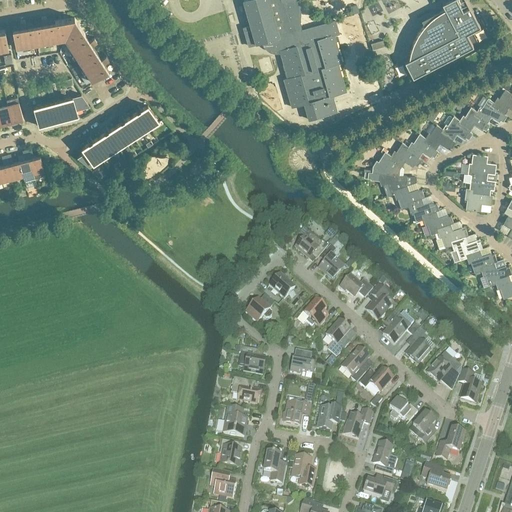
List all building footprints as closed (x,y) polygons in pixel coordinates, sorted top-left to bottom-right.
[(297,15),(297,14),(297,12),(297,9),(297,8),(297,5),(297,3),(296,0),(243,0),(250,25),(243,27),(248,45),(264,41),(265,42),(265,44),(266,45),(267,45),(267,46),(268,47),(269,48),(270,49),(272,49),(273,50),(275,50),(276,50),(277,50),(279,50),(279,49),(287,77),(283,78),(292,107),(304,103),(309,119),(335,111),(330,95),(346,91),(338,63),(342,62),(334,34),(339,33),(335,20),(299,30),(298,28),(298,26),(298,25),(297,22),(297,19),(297,18),(297,15)] [(467,33),(480,26),(466,0),(447,0),(442,3),(445,8),(441,10),(438,12),(437,13),(434,15),(432,17),(429,19),(427,21),(425,24),(423,25),(421,28),(419,31),(419,32),(417,35),(416,36),(415,39),(413,42),(413,44),(412,45),(411,49),(410,50),(410,52),(410,54),(409,57),(409,59),(405,61),(413,77),(473,45),(467,33)] [(65,39),(74,17),(47,21),(46,16),(41,17),(42,22),(34,24),(37,43),(65,39)] [(89,40),(74,17),(65,39),(80,62),(97,51),(92,44),(97,41),(94,37),(89,40)] [(37,43),(34,24),(26,25),(25,20),(20,21),(21,26),(12,28),(16,47),(37,43)] [(0,49),(8,48),(5,29),(0,29),(0,49)] [(109,70),(104,62),(109,59),(106,55),(101,58),(97,51),(80,62),(92,80),(109,70)] [(11,53),(3,55),(5,64),(13,63),(12,60),(11,53)] [(78,63),(71,68),(75,74),(82,70),(78,63)] [(73,84),(72,78),(64,80),(66,86),(73,84)] [(504,80),(501,86),(507,90),(510,84),(504,80)] [(511,98),(509,96),(511,93),(505,89),(499,98),(497,97),(494,102),(492,105),(504,113),(508,107),(511,109),(511,98)] [(379,97),(377,93),(370,96),(372,101),(379,97)] [(62,99),(68,118),(77,116),(76,110),(89,106),(81,94),(62,99)] [(7,100),(8,104),(13,124),(17,122),(16,119),(23,118),(17,97),(7,100)] [(504,113),(492,105),(494,102),(488,98),(482,107),(480,106),(477,111),(475,114),(487,122),(491,116),(499,121),(500,119),(503,121),(507,115),(504,113)] [(53,101),(58,121),(68,118),(62,99),(53,101)] [(58,121),(53,101),(44,104),(49,123),(58,121)] [(13,124),(8,104),(0,106),(0,116),(2,123),(8,122),(8,125),(13,124)] [(49,123),(44,104),(34,106),(39,126),(49,123)] [(148,105),(141,109),(138,105),(134,107),(137,112),(139,110),(150,127),(159,122),(148,105)] [(487,122),(475,114),(477,111),(471,107),(465,116),(463,115),(460,119),(460,120),(458,123),(470,131),(474,125),(482,130),(483,128),(486,130),(490,124),(487,122)] [(150,127),(139,110),(131,116),(142,133),(150,127)] [(131,116),(125,120),(122,115),(118,118),(121,122),(123,121),(134,138),(142,133),(131,116)] [(473,132),(470,131),(458,123),(460,120),(460,119),(454,116),(453,117),(450,115),(448,115),(443,122),(446,123),(442,128),(443,128),(441,132),(453,140),(457,134),(465,139),(466,137),(468,139),(473,132)] [(123,121),(121,122),(115,126),(126,143),(134,138),(123,121)] [(455,141),(453,140),(441,132),(443,128),(442,128),(436,124),(431,134),(429,132),(425,137),(426,137),(423,141),(436,149),(439,143),(448,148),(449,146),(451,148),(455,141)] [(115,126),(109,130),(106,126),(102,128),(105,132),(107,131),(118,148),(126,143),(115,126)] [(107,131),(105,132),(99,136),(110,153),(118,148),(107,131)] [(436,149),(423,141),(426,137),(425,137),(419,133),(413,142),(411,141),(408,146),(406,149),(419,158),(422,152),(430,157),(432,155),(434,157),(438,150),(436,149)] [(99,136),(93,140),(90,136),(86,138),(89,143),(91,142),(102,159),(110,153),(99,136)] [(91,142),(89,143),(82,147),(85,151),(77,156),(89,167),(102,159),(91,142)] [(419,158),(406,149),(408,146),(402,142),(396,151),(394,150),(391,155),(389,158),(402,166),(405,161),(413,166),(415,164),(417,166),(421,159),(419,158)] [(35,178),(46,175),(40,155),(33,156),(31,149),(27,150),(35,178)] [(25,159),(19,160),(23,176),(24,181),(35,178),(27,150),(23,151),(25,159)] [(402,166),(389,158),(391,155),(385,151),(384,153),(379,161),(377,160),(373,165),(372,169),(364,168),(363,171),(365,171),(380,173),(399,175),(400,168),(402,166)] [(496,164),(487,162),(487,155),(472,153),(472,157),(471,163),(469,162),(467,174),(471,174),(475,175),(475,171),(488,173),(495,174),(496,164)] [(23,176),(19,160),(13,162),(10,154),(6,155),(13,179),(23,176)] [(13,179),(6,155),(2,156),(4,164),(0,165),(0,173),(2,181),(13,179)] [(91,171),(99,178),(103,176),(97,167),(91,171)] [(407,185),(406,183),(407,176),(399,175),(380,173),(365,171),(364,177),(367,178),(370,178),(370,179),(380,180),(381,185),(383,184),(387,196),(394,193),(393,190),(407,185)] [(487,179),(488,173),(475,171),(475,175),(471,174),(467,174),(466,174),(465,182),(470,183),(469,188),(473,189),(473,192),(490,194),(490,189),(494,189),(495,180),(487,179)] [(424,197),(422,189),(419,190),(418,188),(409,191),(407,185),(393,190),(394,193),(396,199),(398,198),(402,209),(409,206),(408,202),(422,198),(424,197)] [(491,205),(492,194),(490,194),(473,192),(473,189),(469,188),(466,187),(464,199),(467,199),(466,209),(481,211),(481,203),(491,205)] [(439,209),(436,202),(434,203),(433,201),(424,204),(422,198),(408,202),(409,206),(411,212),(413,211),(416,221),(423,219),(422,215),(436,210),(439,209)] [(453,222),(451,215),(448,216),(447,214),(438,217),(436,210),(422,215),(423,219),(425,225),(427,224),(431,234),(438,232),(437,228),(451,223),(453,222)] [(511,216),(508,215),(503,224),(511,228),(508,235),(511,237),(511,216)] [(468,235),(465,228),(463,229),(462,227),(453,230),(451,223),(437,228),(438,232),(440,237),(442,237),(445,247),(452,245),(451,241),(465,236),(468,235)] [(326,233),(325,234),(331,240),(333,238),(336,235),(330,229),(326,233)] [(316,260),(325,249),(328,246),(322,241),(321,242),(313,235),(312,235),(309,232),(295,248),(308,260),(311,256),(316,260)] [(466,254),(480,249),(482,248),(480,241),(477,242),(476,239),(467,242),(465,236),(451,241),(452,245),(454,250),(456,249),(460,260),(467,257),(466,254)] [(332,281),(344,267),(331,255),(336,250),(331,246),(320,258),(324,262),(318,269),(332,281)] [(494,261),(497,261),(495,253),(492,254),(491,252),(482,255),(480,249),(466,254),(467,257),(468,263),(471,262),(474,273),(481,270),(480,266),(494,261)] [(511,273),(509,266),(506,267),(505,265),(496,268),(494,261),(480,266),(481,270),(483,276),(485,275),(489,285),(496,283),(495,279),(509,274),(511,273)] [(295,287),(280,274),(269,286),(284,299),(295,287)] [(511,280),(511,281),(509,274),(495,279),(496,283),(498,289),(500,288),(503,298),(511,295),(511,280)] [(373,289),(363,280),(360,284),(350,276),(340,288),(345,292),(346,291),(354,298),(358,294),(364,299),(373,289)] [(391,306),(383,300),(388,294),(379,286),(370,295),(376,300),(366,311),(377,321),(391,306)] [(269,310),(270,309),(274,304),(265,295),(260,300),(258,298),(245,313),(257,323),(263,317),(266,319),(269,320),(272,316),(272,313),(269,310)] [(291,309),(282,301),(278,306),(287,314),(291,309)] [(324,313),(326,310),(320,305),(320,306),(315,302),(304,314),(304,313),(298,319),(304,324),(306,321),(312,326),(314,324),(319,328),(329,317),(324,313)] [(388,329),(383,335),(394,345),(411,326),(400,316),(400,315),(395,311),(383,325),(388,329)] [(343,339),(350,331),(339,322),(326,337),(333,343),(328,349),(337,356),(348,343),(343,339)] [(430,350),(423,344),(428,338),(424,335),(426,333),(420,328),(412,337),(417,342),(406,355),(417,365),(430,350)] [(240,353),(237,368),(244,369),(243,373),(262,376),(266,358),(257,356),(258,350),(240,347),(239,353),(240,353)] [(358,348),(340,368),(351,377),(350,378),(356,383),(369,369),(364,364),(369,358),(358,348)] [(310,372),(312,361),(311,361),(312,354),(305,353),(304,360),(293,357),(290,372),(302,375),(302,370),(310,372)] [(461,367),(452,359),(445,353),(426,374),(438,384),(449,372),(453,376),(461,367)] [(369,384),(379,394),(393,378),(381,368),(375,375),(370,371),(359,384),(365,389),(369,384)] [(475,404),(481,385),(472,382),(474,375),(462,371),(458,383),(465,385),(460,399),(475,404)] [(257,405),(260,391),(245,388),(247,380),(234,378),(231,393),(239,394),(237,401),(257,405)] [(375,408),(382,399),(378,396),(375,399),(370,404),(375,408)] [(411,411),(403,405),(406,403),(405,400),(402,397),(399,397),(389,408),(393,411),(390,415),(390,417),(394,420),(396,420),(399,417),(403,420),(404,418),(409,422),(417,412),(413,409),(411,411)] [(283,413),(282,421),(284,421),(284,423),(300,426),(302,416),(309,417),(309,412),(311,403),(305,402),(288,399),(287,403),(286,413),(283,413)] [(244,411),(228,408),(223,433),(244,437),(247,419),(242,418),(244,411)] [(331,432),(333,424),(338,425),(339,422),(340,415),(341,409),(335,408),(335,410),(321,408),(317,429),(331,432)] [(358,440),(363,423),(369,425),(373,414),(363,411),(360,418),(349,415),(343,435),(358,440)] [(429,430),(435,423),(425,413),(409,431),(425,445),(434,434),(429,430)] [(459,453),(465,434),(451,430),(446,445),(440,443),(436,457),(447,461),(450,450),(459,453)] [(238,468),(241,451),(234,449),(235,443),(222,440),(219,454),(222,455),(220,465),(238,468)] [(376,465),(375,471),(392,476),(397,458),(390,456),(393,448),(379,443),(373,464),(376,465)] [(285,469),(278,467),(280,456),(267,453),(263,472),(272,473),(270,482),(282,484),(285,469)] [(432,458),(422,455),(420,460),(430,463),(432,458)] [(290,462),(288,468),(293,469),(291,478),(300,480),(299,486),(302,486),(312,488),(315,474),(316,472),(310,471),(312,460),(295,457),(294,463),(290,462)] [(450,480),(437,475),(440,469),(426,464),(421,477),(429,480),(427,487),(446,493),(450,480)] [(232,498),(235,482),(224,480),(225,473),(213,471),(210,486),(215,487),(214,495),(220,496),(225,497),(232,498)] [(408,484),(411,474),(403,472),(401,481),(408,484)] [(381,499),(384,491),(392,493),(395,482),(376,476),(374,483),(367,481),(363,493),(381,499)] [(511,511),(511,480),(510,486),(501,511),(511,511)] [(220,496),(219,503),(226,505),(227,502),(224,501),(225,497),(220,496)] [(321,511),(324,507),(304,501),(300,511),(321,511)] [(224,511),(226,505),(219,503),(211,502),(209,511),(224,511)] [(442,511),(443,509),(426,503),(424,510),(420,509),(419,511),(442,511)]
